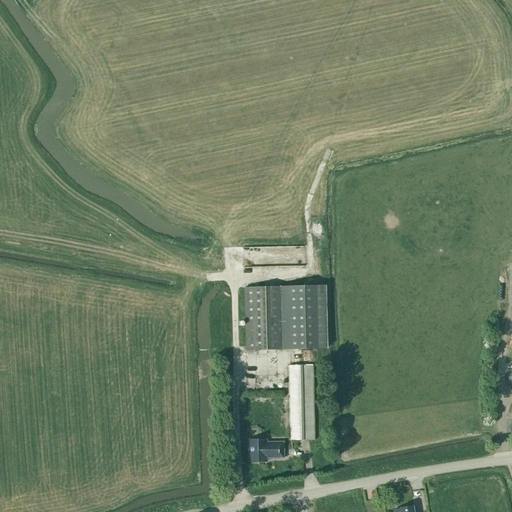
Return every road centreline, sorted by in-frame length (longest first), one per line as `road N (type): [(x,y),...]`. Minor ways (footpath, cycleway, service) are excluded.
road 1 (track): [(232,277),(309,273),(309,194),(327,156),(449,122),(511,87)]
road 2 (tertiary): [(217,511),(511,459)]
road 3 (track): [(239,507),(231,246)]
